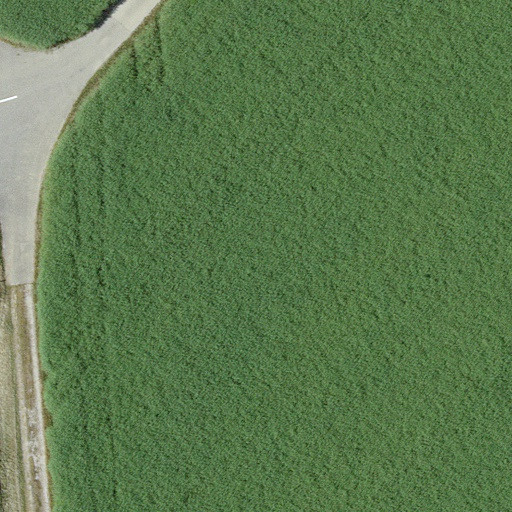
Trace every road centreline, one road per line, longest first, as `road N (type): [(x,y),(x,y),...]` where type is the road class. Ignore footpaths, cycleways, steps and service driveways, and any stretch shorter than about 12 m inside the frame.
road 1 (track): [(4,101),(38,511)]
road 2 (track): [(142,0),(84,58),(0,101)]
